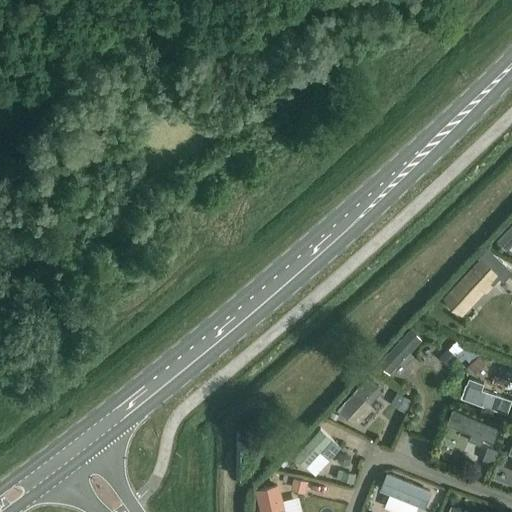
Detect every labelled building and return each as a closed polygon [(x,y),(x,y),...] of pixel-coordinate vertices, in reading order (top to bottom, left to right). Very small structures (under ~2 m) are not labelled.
[(511,226),(497,244),(508,254),(511,249),(511,226)] [(462,320),(500,279),(481,262),(443,302),(462,320)] [(410,328),(378,362),(390,373),(401,362),(405,366),(415,355),(410,351),(421,339),(410,328)] [(465,361),(472,370),(485,360),(478,351),(465,361)] [(464,400),(511,414),(511,413),(511,397),(486,389),(489,382),(471,377),(464,400)] [(351,417),(379,388),(370,379),(341,408),(351,417)] [(403,408),(410,397),(395,389),(389,401),(403,408)] [(506,428),(456,409),(450,426),(476,436),(474,442),(485,446),(488,439),(500,444),(506,428)] [(320,428),(295,455),(298,459),(302,463),(306,465),(320,451),(329,459),(340,446),(320,428)] [(511,468),(497,466),(495,477),(510,480),(511,469),(511,468)] [(344,502),(349,486),(293,471),(289,487),(344,502)] [(387,472),(380,489),(392,494),(386,507),(399,511),(414,511),(418,505),(425,507),(432,490),(387,472)] [(277,485),(257,490),(262,511),(279,511),(277,501),(281,500),(277,485)] [(284,511),(302,511),(299,494),(282,496),(284,511)]
